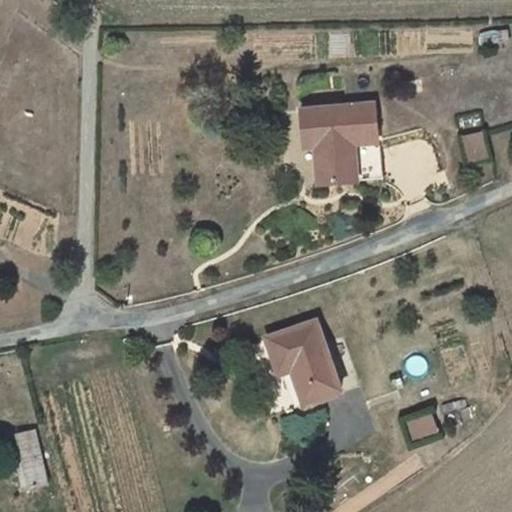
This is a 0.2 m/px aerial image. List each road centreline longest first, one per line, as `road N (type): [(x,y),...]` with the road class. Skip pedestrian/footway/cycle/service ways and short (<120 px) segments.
road 1 (unclassified): [(0,340),(190,310),(511,191)]
road 2 (track): [(95,0),(87,326)]
road 3 (unknown): [(133,319),(191,421),(221,444),(314,438),(345,415)]
